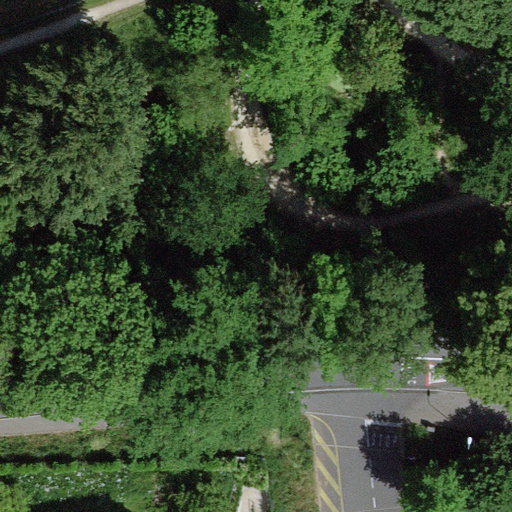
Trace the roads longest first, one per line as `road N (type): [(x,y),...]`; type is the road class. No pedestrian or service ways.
road 1 (tertiary): [(348,361),(0,393)]
road 2 (tertiary): [(511,367),(348,361)]
road 3 (residential): [(348,361),(365,511)]
